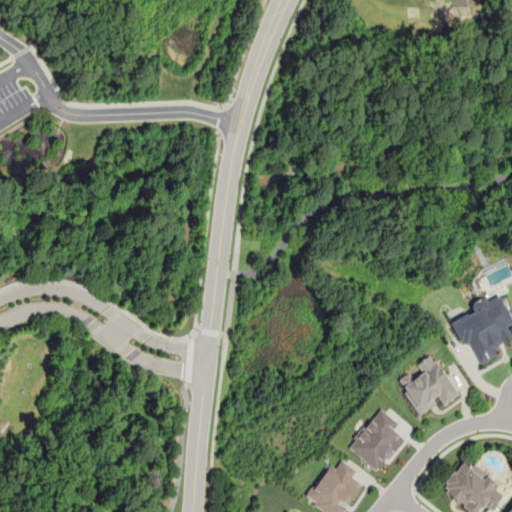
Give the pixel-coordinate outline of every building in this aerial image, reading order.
[(497,295),(511,320),(511,322),(505,326),(510,336),(490,347),(494,354),(479,363),(467,342),(461,345),(449,323),(471,311),(468,304),(483,296),(485,301),(497,295)] [(401,391),(418,415),(439,399),(444,405),(458,395),(428,353),(414,364),(419,372),(411,377),(407,372),(394,381),(401,391)] [(346,447),(375,471),(402,438),(391,429),(396,423),(379,408),(346,447)] [(491,511),(503,493),(495,488),(499,481),(462,456),(439,490),(472,511),(476,511),(482,505),(491,511)] [(303,494),(324,511),(338,511),(361,486),(350,477),(354,471),(340,459),(332,469),(328,465),(303,494)]
